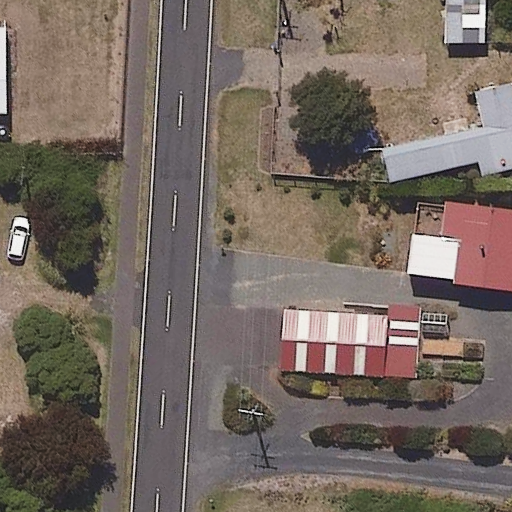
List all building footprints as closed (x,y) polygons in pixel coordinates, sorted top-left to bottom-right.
[(489,0),(450,0),(449,45),(488,46),(489,0)] [(11,32),(0,31),(0,116),(10,117),(11,32)] [(511,85),(482,93),(490,130),(390,154),(400,197),(511,170),(511,85)] [(511,213),(453,207),(449,242),(419,239),(414,282),(511,293),(511,213)] [(420,313),(287,310),(285,374),(419,377),(420,313)]
